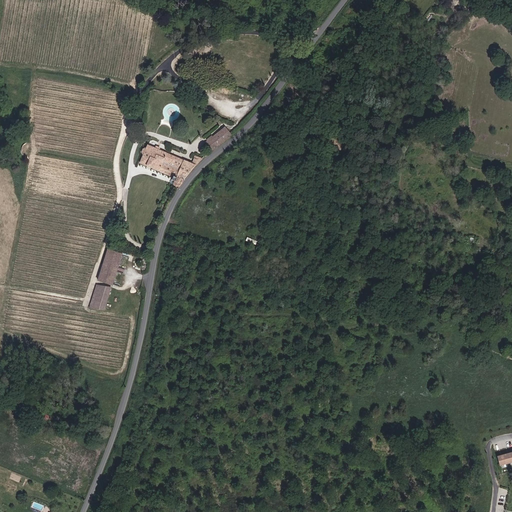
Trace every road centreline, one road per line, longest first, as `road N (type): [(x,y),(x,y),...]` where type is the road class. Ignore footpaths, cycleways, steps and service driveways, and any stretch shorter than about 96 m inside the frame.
road 1 (unclassified): [(345,0),(243,133),(176,198),(159,241),(134,379),(83,511)]
road 2 (unknown): [(310,45),(214,38),(159,70),(133,115),(135,128),(195,146),(206,140)]
